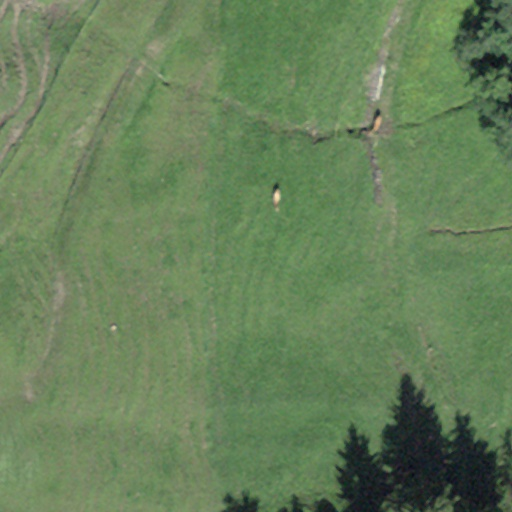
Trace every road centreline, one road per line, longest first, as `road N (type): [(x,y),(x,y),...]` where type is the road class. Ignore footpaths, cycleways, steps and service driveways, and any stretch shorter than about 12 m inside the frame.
road 1 (track): [(410,0),(393,45),(382,132),(397,310),(450,511)]
road 2 (track): [(0,414),(37,385),(56,337),(64,245),(85,172),(179,0)]
